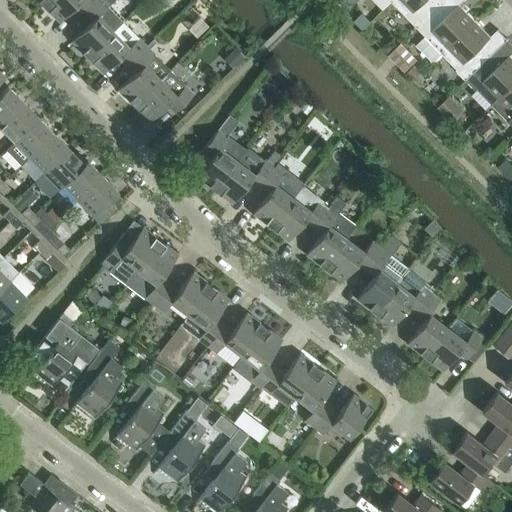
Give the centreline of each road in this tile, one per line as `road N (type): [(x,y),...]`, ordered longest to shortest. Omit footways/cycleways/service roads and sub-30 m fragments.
road 1 (residential): [(411,395),(146,179),(0,24)]
road 2 (residential): [(411,395),(323,511)]
road 3 (residential): [(140,511),(31,432)]
